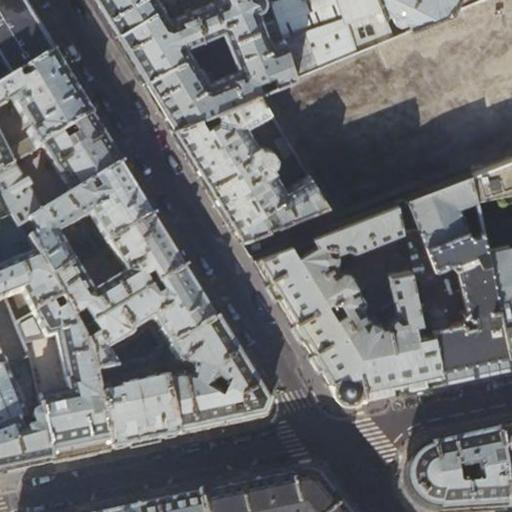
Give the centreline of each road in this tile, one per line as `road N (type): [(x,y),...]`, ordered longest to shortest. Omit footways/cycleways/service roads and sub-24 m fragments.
road 1 (residential): [(59,0),(298,401),(329,437)]
road 2 (residential): [(329,437),(0,504)]
road 3 (residential): [(511,397),(329,437)]
